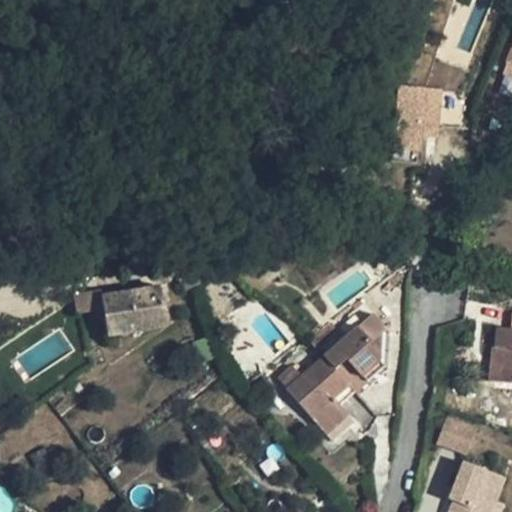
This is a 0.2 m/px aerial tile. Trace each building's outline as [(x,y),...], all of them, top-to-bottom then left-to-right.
[(399,105),(426,104),(425,83),(417,83),(417,86),(399,87),(399,105)] [(203,283),(196,271),(178,278),(185,292),(203,283)] [(167,324),(161,286),(101,296),(103,314),(107,335),(122,334),(154,329),(167,324)] [(325,357),(351,386),(355,391),(356,392),(368,382),(363,378),(381,363),(383,356),(372,342),(383,333),(384,325),(375,315),(325,357)] [(337,330),(331,323),(309,339),(319,350),(337,330)] [(511,329),(498,329),(496,348),(504,349),(502,366),(500,382),(511,383),(511,329)] [(504,349),(496,348),(494,366),(502,366),(504,349)] [(351,386),(325,357),(302,376),(293,366),(279,378),(329,434),(350,415),(341,404),(336,398),(351,386)] [(385,368),(381,363),(363,378),(368,382),(385,368)] [(355,391),(351,386),(336,398),(341,404),(355,391)] [(356,422),(350,415),(329,434),(335,441),(356,422)] [(42,478),(58,470),(46,448),(30,455),(42,478)] [(506,478),(466,462),(456,489),(463,492),(460,501),(456,500),(450,511),(493,511),(497,502),(506,478)] [(58,470),(42,478),(46,484),(61,477),(58,470)] [(463,492),(456,489),(452,498),(456,500),(460,501),(463,492)] [(503,511),(506,506),(497,502),(493,511),(503,511)]
